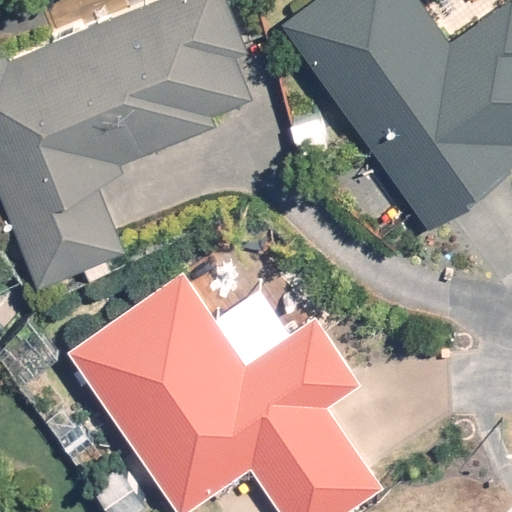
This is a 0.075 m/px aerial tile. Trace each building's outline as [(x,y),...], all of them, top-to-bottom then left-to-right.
[(252,40),(235,0),(128,0),(13,46),(10,38),(0,41),(0,158),(47,275),(131,241),(101,168),(128,158),(124,149),(218,111),(213,99),(253,82),(238,45),(252,40)] [(434,0),(299,0),(292,5),(434,212),(511,159),(511,0),(498,0),(455,30),(434,0)] [(190,256),(76,332),(187,498),(254,453),(293,511),(341,511),(391,479),(334,393),(366,372),(322,307),(255,352),(190,256)] [(0,326),(9,317),(0,308),(0,326)] [(0,343),(0,354),(19,378),(55,348),(31,318),(0,343)]
